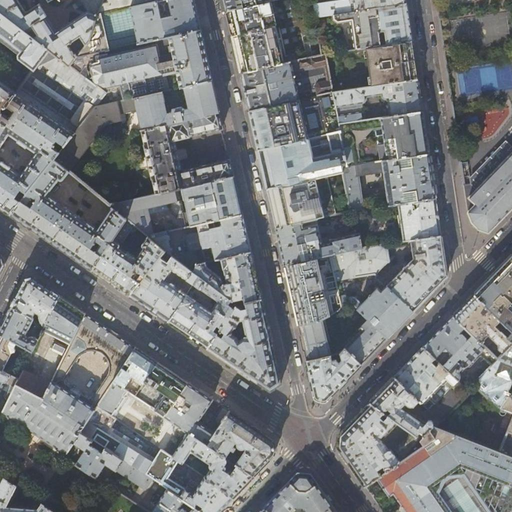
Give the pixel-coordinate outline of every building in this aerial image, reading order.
[(0,0),(0,11),(49,49),(70,65),(76,57),(80,53),(77,51),(75,55),(68,44),(81,36),(86,45),(91,39),(98,14),(89,11),(57,32),(47,16),(39,4),(26,12),(18,0),(0,0)] [(103,0),(47,0),(49,3),(53,0),(58,0),(59,1),(61,0),(63,2),(66,0),(81,0),(89,11),(98,14),(102,3),(103,0)] [(107,0),(108,1),(102,3),(98,14),(101,13),(117,10),(159,0),(107,0)] [(196,12),(193,0),(159,0),(117,10),(120,19),(129,16),(133,33),(137,32),(139,43),(182,34),(187,33),(200,30),(196,12)] [(224,0),(227,10),(270,1),(274,0),(224,0)] [(313,0),(316,17),(333,14),(406,3),(405,0),(313,0)] [(270,1),(227,10),(230,23),(232,36),(276,26),(270,1)] [(406,3),(333,14),(334,19),(338,22),(352,20),(357,49),(412,41),(409,20),(406,3)] [(0,112),(17,93),(1,82),(0,82),(0,38),(21,54),(20,56),(20,58),(35,69),(49,49),(0,11),(0,112)] [(109,50),(101,13),(98,14),(91,39),(86,45),(80,53),(76,57),(109,50)] [(276,26),(232,36),(236,52),(241,73),(284,63),(276,26)] [(207,58),(200,30),(187,33),(188,37),(183,39),(182,34),(139,43),(109,50),(76,57),(70,65),(101,89),(106,88),(107,89),(108,89),(108,88),(118,85),(118,86),(120,86),(123,101),(163,92),(184,87),(191,85),(190,79),(196,78),(197,84),(212,80),(207,58)] [(412,41),(357,49),(337,52),(342,83),(332,85),(333,92),(417,79),(414,58),(412,41)] [(49,49),(35,69),(17,93),(0,112),(0,207),(10,214),(54,159),(95,107),(106,93),(101,89),(70,65),(49,49)] [(284,63),(241,73),(245,89),(249,110),(286,102),(318,95),(333,92),(332,85),(325,54),(284,63)] [(417,79),(333,92),(339,124),(364,120),(362,103),(364,102),(366,101),(366,99),(366,97),(382,94),(382,97),(384,98),(386,99),(388,99),(390,116),(422,111),(420,95),(417,79)] [(216,99),(212,80),(197,84),(191,85),(184,87),(188,108),(185,109),(185,108),(181,107),(173,109),(171,112),(171,113),(167,113),(163,92),(123,101),(95,107),(54,159),(68,171),(105,124),(121,120),(120,113),(137,110),(142,131),(141,131),(142,134),(142,133),(145,143),(144,143),(145,146),(144,146),(145,148),(147,156),(146,156),(147,158),(149,167),(149,168),(150,168),(152,177),(151,177),(152,179),(153,182),(155,191),(156,195),(233,176),(230,167),(229,160),(219,162),(217,162),(218,163),(210,164),(208,164),(208,165),(201,166),(199,166),(199,167),(191,169),(191,168),(190,168),(190,169),(183,170),(182,170),(182,171),(181,171),(181,170),(180,170),(178,162),(179,161),(178,160),(176,152),(177,152),(176,150),(174,142),(174,140),(187,137),(189,137),(192,136),(194,136),(194,135),(201,134),(202,134),(203,134),(203,133),(210,131),(211,132),(212,132),(212,131),(222,128),(221,125),(218,113),(219,113),(216,99)] [(333,92),(318,95),(321,105),(323,107),(329,134),(340,131),(339,124),(333,92)] [(286,102),(249,110),(253,126),(258,149),(299,140),(295,126),(298,126),(298,123),(301,123),(300,116),(299,114),(298,113),(297,113),(296,113),(295,111),(294,111),(293,110),(288,111),(286,102)] [(422,111),(390,116),(364,120),(339,124),(340,131),(347,165),(428,153),(425,132),(422,111)] [(347,165),(340,131),(329,134),(299,140),(258,149),(262,167),(267,189),(327,176),(343,172),(342,166),(347,165)] [(428,153),(347,165),(342,166),(343,172),(351,212),(364,209),(363,202),(362,202),(358,175),(384,171),(389,205),(398,204),(435,198),(432,175),(428,153)] [(511,208),(511,153),(511,155),(509,157),(476,191),(470,185),(463,186),(467,212),(471,221),(478,229),(489,232),(511,208)] [(64,180),(70,172),(68,171),(54,159),(10,214),(32,229),(55,244),(66,252),(92,269),(126,219),(112,207),(96,230),(48,198),(60,181),(61,182),(62,182),(63,181),(64,180)] [(233,176),(156,195),(110,205),(112,207),(126,219),(138,228),(143,233),(148,236),(154,235),(149,209),(168,204),(171,213),(172,215),(174,217),(177,218),(179,218),(189,216),(191,226),(197,225),(242,214),(240,204),(237,190),(233,176)] [(327,176),(267,189),(272,211),(276,228),(316,219),(336,215),(327,176)] [(435,198),(398,204),(404,241),(410,240),(440,235),(437,211),(435,198)] [(244,223),(242,214),(197,225),(198,233),(187,236),(186,237),(185,239),(188,248),(188,249),(190,250),(191,250),(201,247),(205,262),(221,258),(251,251),(247,237),(244,223)] [(132,233),(136,232),(138,228),(126,219),(92,269),(107,279),(129,295),(160,256),(165,250),(148,236),(142,245),(141,245),(141,247),(143,248),(136,259),(118,247),(120,245),(120,244),(119,244),(121,241),(122,241),(124,241),(130,232),(132,233)] [(316,219),(276,228),(281,248),(285,265),(316,258),(362,247),(359,233),(331,239),(332,243),(328,244),(327,238),(320,239),(316,219)] [(168,232),(154,235),(148,236),(165,250),(167,252),(174,258),(168,232)] [(440,235),(410,240),(413,258),(386,286),(387,286),(413,311),(430,293),(447,276),(443,253),(440,235)] [(386,244),(362,247),(354,277),(374,274),(375,275),(389,261),(386,244)] [(254,266),(251,251),(221,258),(226,283),(223,284),(220,278),(205,268),(203,262),(196,264),(195,265),(194,268),(194,270),(194,272),(199,276),(231,300),(236,304),(244,302),(261,298),(254,266)] [(194,272),(174,258),(167,252),(163,256),(162,258),(160,256),(129,295),(147,307),(168,321),(186,294),(178,289),(178,290),(174,287),(175,286),(174,285),(170,283),(169,283),(168,283),(175,273),(193,285),(199,276),(194,272)] [(511,301),(511,255),(492,276),(474,294),(500,320),(506,325),(502,329),(501,331),(511,341),(511,309),(508,306),(511,301)] [(316,258),(285,265),(291,291),(296,313),(299,327),(320,322),(322,321),(329,316),(324,291),(328,291),(323,273),(320,273),(316,258)] [(231,300),(199,276),(193,285),(218,302),(211,311),(186,294),(168,321),(184,331),(207,347),(217,333),(213,330),(217,324),(221,327),(234,308),(228,304),(231,300)] [(25,279),(12,307),(33,317),(36,311),(40,314),(43,324),(45,325),(60,296),(48,288),(32,277),(25,279)] [(338,297),(340,304),(341,308),(345,304),(346,303),(347,303),(350,302),(351,303),(369,319),(387,337),(400,324),(413,311),(387,286),(381,292),(377,288),(367,298),(365,296),(360,302),(354,297),(348,298),(344,296),(338,297)] [(465,304),(453,316),(485,347),(486,348),(494,340),(497,340),(500,343),(498,345),(498,349),(503,353),(511,343),(511,341),(501,331),(502,329),(499,327),(498,329),(495,326),(500,320),(474,294),(465,304)] [(72,304),(60,296),(45,325),(42,332),(44,333),(45,330),(70,343),(85,313),(72,304)] [(220,329),(225,332),(222,337),(217,333),(207,347),(232,364),(270,390),(277,386),(281,383),(269,333),(261,298),(244,302),(246,308),(241,309),(235,305),(234,308),(221,327),(220,329)] [(34,319),(33,317),(12,307),(6,317),(0,329),(0,333),(1,333),(17,342),(33,350),(38,339),(31,336),(28,337),(27,335),(27,334),(34,319)] [(87,314),(85,313),(70,343),(59,366),(52,380),(56,383),(58,380),(59,380),(60,379),(61,379),(63,379),(80,354),(83,352),(87,349),(89,349),(93,348),(97,349),(99,349),(101,350),(104,352),(108,356),(110,360),(111,364),(111,368),(109,374),(93,398),(93,399),(94,400),(94,401),(93,402),(94,403),(92,407),(95,409),(97,406),(113,382),(122,367),(125,363),(135,347),(133,346),(112,331),(87,314)] [(485,347),(453,316),(440,329),(423,347),(457,380),(457,379),(458,378),(458,377),(459,375),(458,373),(457,372),(462,367),(463,367),(464,366),(465,367),(485,347)] [(372,352),(387,337),(369,319),(358,329),(360,331),(344,347),(361,364),(372,352)] [(330,354),(322,321),(320,322),(299,327),(301,338),(306,360),(330,354)] [(17,342),(1,333),(0,334),(0,369),(2,371),(12,352),(16,351),(14,347),(17,342)] [(511,343),(503,353),(473,384),(499,409),(499,410),(508,396),(509,397),(508,391),(511,380),(496,375),(501,360),(511,364),(511,343)] [(148,355),(135,347),(125,363),(129,366),(126,370),(122,367),(113,382),(123,389),(132,375),(135,378),(134,380),(142,386),(143,383),(158,362),(148,355)] [(330,354),(306,360),(310,375),(315,396),(327,400),(345,381),(361,364),(344,347),(339,352),(341,360),(339,362),(338,358),(335,360),(333,359),(331,359),(330,354)] [(403,367),(394,376),(418,400),(421,403),(427,396),(434,402),(428,409),(436,417),(441,422),(462,399),(450,387),(457,380),(423,347),(415,355),(403,367)] [(23,370),(18,379),(16,384),(26,389),(34,394),(43,398),(52,380),(59,366),(49,360),(40,379),(23,370)] [(177,375),(158,362),(143,383),(145,384),(146,382),(148,384),(149,382),(159,389),(162,391),(166,393),(154,409),(164,416),(188,383),(177,375)] [(2,371),(0,369),(0,416),(3,411),(5,406),(0,403),(0,392),(1,390),(5,392),(2,400),(7,402),(16,384),(18,379),(2,371)] [(418,400),(394,376),(384,387),(370,402),(384,412),(387,415),(398,422),(411,431),(420,438),(423,434),(432,425),(437,427),(441,422),(436,417),(432,421),(430,419),(427,419),(425,421),(423,421),(403,407),(406,403),(407,404),(408,405),(409,405),(410,405),(411,405),(412,405),(413,405),(418,400)] [(92,407),(56,383),(52,380),(43,398),(34,394),(31,399),(23,393),(26,389),(16,384),(7,402),(5,406),(3,411),(67,453),(73,443),(80,432),(81,431),(79,430),(77,432),(73,430),(79,421),(85,425),(95,409),(92,407)] [(127,391),(123,389),(113,382),(97,406),(111,416),(115,411),(116,411),(125,398),(124,397),(127,391)] [(200,416),(212,399),(188,383),(164,416),(188,432),(206,444),(211,438),(214,433),(207,428),(207,426),(202,423),(200,424),(197,421),(198,419),(201,421),(203,418),(200,416)] [(508,396),(499,410),(499,409),(499,411),(499,412),(499,413),(500,415),(501,415),(503,416),(504,416),(505,415),(506,414),(506,411),(511,413),(511,418),(499,452),(511,456),(511,397),(509,397),(508,396)] [(384,412),(370,402),(355,418),(339,434),(338,446),(349,463),(365,486),(381,474),(393,466),(395,464),(398,460),(390,449),(388,449),(381,439),(398,422),(387,415),(383,419),(380,416),(384,412)] [(116,419),(111,416),(97,406),(95,409),(85,425),(81,431),(80,432),(153,479),(167,489),(180,497),(186,487),(168,478),(179,460),(172,456),(160,448),(155,458),(110,429),(116,419)] [(219,426),(229,411),(222,406),(216,416),(215,418),(216,424),(219,426)] [(214,443),(212,443),(210,446),(229,459),(236,463),(254,475),(265,463),(275,453),(273,441),(251,425),(229,411),(219,426),(214,433),(211,438),(216,441),(214,443)] [(511,511),(511,456),(437,427),(432,425),(423,434),(428,441),(395,464),(393,466),(381,474),(383,476),(379,479),(389,494),(393,492),(407,511),(511,511)] [(402,457),(420,438),(411,431),(394,449),(396,451),(402,457)] [(145,491),(153,479),(80,432),(73,443),(84,450),(75,463),(97,478),(105,464),(145,491)] [(206,444),(188,432),(172,456),(179,460),(182,462),(190,450),(210,463),(209,465),(209,467),(210,468),(211,469),(210,470),(209,471),(207,473),(206,476),(207,478),(226,491),(232,497),(241,488),(254,475),(236,463),(231,469),(226,466),(226,465),(225,464),(229,459),(210,446),(206,444)] [(182,462),(179,460),(168,478),(186,487),(187,486),(189,487),(187,491),(193,494),(204,477),(182,462)] [(298,476),(263,511),(334,511),(328,503),(310,477),(298,476)] [(0,511),(55,511),(41,502),(37,509),(7,506),(17,485),(4,477),(0,486),(0,511)] [(186,487),(180,497),(184,500),(194,506),(203,511),(217,511),(228,502),(232,497),(226,491),(207,478),(204,477),(193,494),(187,491),(189,487),(187,486),(186,487)] [(151,511),(203,511),(194,506),(187,511),(186,511),(186,510),(186,509),(183,507),(182,507),(181,507),(180,508),(179,507),(184,500),(180,497),(167,489),(151,511)]
